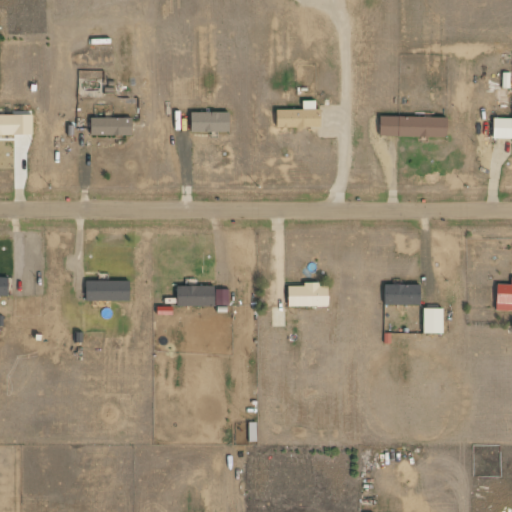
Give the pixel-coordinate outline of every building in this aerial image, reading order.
[(272,110),(272,129),(315,128),(314,101),(300,101),(300,109),(272,110)] [(187,133),(227,132),(226,112),(186,113),(187,133)] [(0,135),(29,135),(29,115),(0,115),(0,135)] [(444,137),(444,118),(377,116),(376,136),(444,137)] [(131,119),(87,118),(87,135),(131,136),(131,119)] [(511,138),(511,118),(490,118),(489,138),(511,138)] [(492,311),(511,311),(511,277),(508,278),(508,285),(493,284),(492,311)] [(129,301),(129,281),(82,281),(82,301),(129,301)] [(284,287),(284,307),(324,307),(324,284),(300,284),(300,287),(284,287)] [(420,285),(381,285),(381,305),(420,305),(420,285)] [(173,288),(173,306),(227,305),(226,287),(173,288)] [(419,334),(440,334),(440,309),(420,309),(419,334)] [(255,422),(246,423),(247,442),(255,442),(255,422)]
